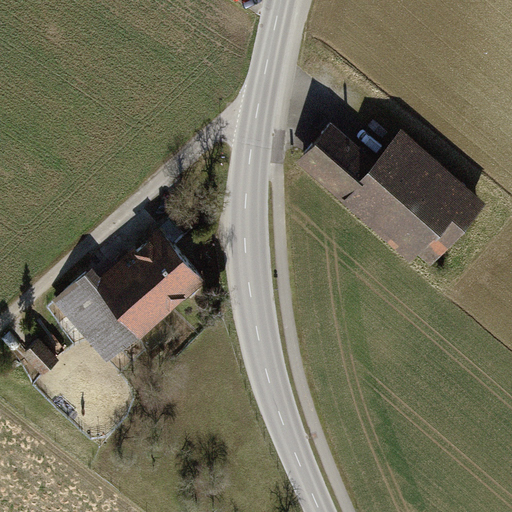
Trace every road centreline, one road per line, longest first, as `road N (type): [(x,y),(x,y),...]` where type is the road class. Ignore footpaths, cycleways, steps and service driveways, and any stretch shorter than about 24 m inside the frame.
road 1 (secondary): [(323,511),(278,406),(252,298),(257,122),(284,0)]
road 2 (track): [(0,328),(223,129),(257,122)]
